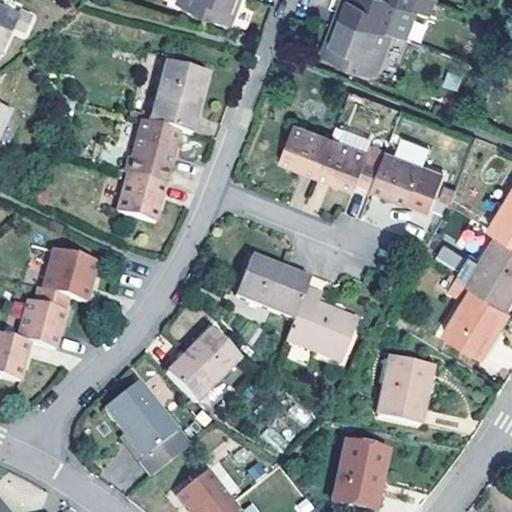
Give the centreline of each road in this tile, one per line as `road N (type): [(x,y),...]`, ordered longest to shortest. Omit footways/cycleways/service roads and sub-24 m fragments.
road 1 (residential): [(25,454),(153,315),(215,190)]
road 2 (residential): [(215,190),(391,254)]
road 3 (residential): [(215,190),(266,54)]
